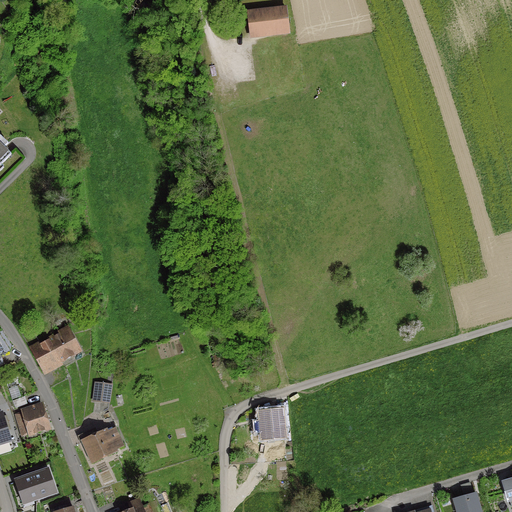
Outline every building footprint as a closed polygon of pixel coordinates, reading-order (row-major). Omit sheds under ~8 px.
[(260,41),(294,37),(291,14),(253,19),(254,34),(259,34),(260,41)] [(0,164),(0,165),(10,155),(3,148),(6,144),(0,137),(0,164)] [(40,344),(30,350),(43,373),(42,370),(78,351),(67,330),(48,340),(47,340),(40,344)] [(13,379),(5,382),(11,399),(19,396),(13,379)] [(110,385),(95,384),(92,400),(108,402),(110,385)] [(26,404),(24,397),(12,401),(14,408),(26,404)] [(28,434),(48,428),(44,416),(46,416),(45,413),(43,413),(41,406),(38,407),(37,404),(33,406),(34,408),(15,415),(21,436),(28,434)] [(282,430),(280,411),(259,413),(260,422),(255,423),(256,432),(282,430)] [(8,417),(0,419),(0,421),(0,423),(0,449),(17,444),(8,417)] [(81,443),(83,442),(92,461),(114,451),(113,451),(122,446),(114,428),(105,432),(97,435),(95,430),(90,433),(89,431),(78,435),(81,443)] [(53,489),(45,468),(15,478),(23,499),(53,489)] [(479,511),(474,494),(453,500),(456,511),(479,511)] [(128,503),(131,511),(130,511),(141,511),(137,500),(128,503)]
